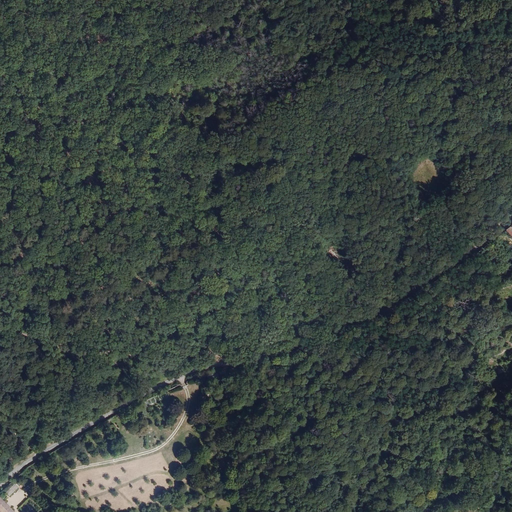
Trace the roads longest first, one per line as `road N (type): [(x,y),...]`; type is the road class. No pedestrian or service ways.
road 1 (residential): [(226,361),(288,356),(374,319),(511,223)]
road 2 (track): [(0,126),(218,112),(304,85)]
road 3 (residential): [(226,361),(110,413),(0,488)]
road 4 (track): [(304,85),(498,0)]
road 5 (track): [(170,250),(187,245),(203,255),(226,361)]
